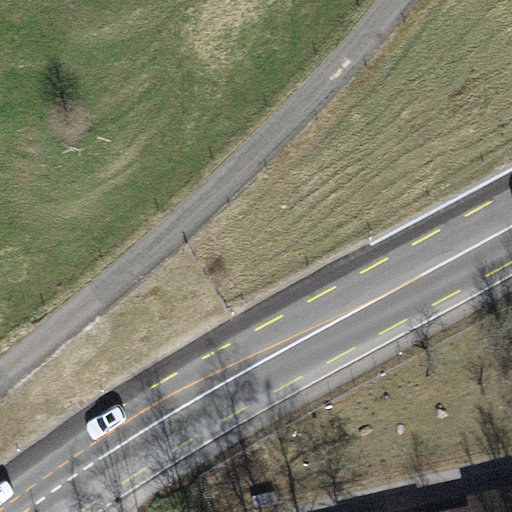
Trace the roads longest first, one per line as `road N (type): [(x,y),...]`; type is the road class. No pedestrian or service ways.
road 1 (primary): [(28,511),(255,366),(511,224)]
road 2 (track): [(395,0),(258,152),(0,378)]
